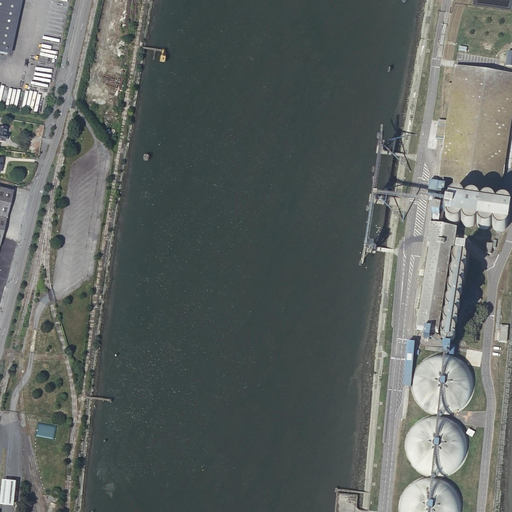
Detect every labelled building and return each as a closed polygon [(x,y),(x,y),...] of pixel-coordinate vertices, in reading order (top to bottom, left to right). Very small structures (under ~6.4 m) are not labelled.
[(18,0),(0,0),(0,53),(6,55),(18,0)] [(511,129),(511,76),(457,69),(438,193),(455,195),(450,200),(449,207),(448,213),(447,218),(447,220),(447,221),(448,222),(448,223),(449,224),(450,225),(452,226),(454,226),(455,226),(456,226),(457,226),(458,225),(460,224),(460,223),(461,222),(462,222),(463,223),(463,224),(464,225),(465,226),(465,227),(466,227),(467,228),(468,228),(469,228),(471,228),(472,228),(473,228),(474,227),(475,227),(475,226),(476,225),(477,224),(477,223),(478,224),(478,225),(478,226),(479,227),(480,228),(480,229),(481,229),(482,230),(483,230),(484,230),(485,230),(486,230),(487,230),(488,230),(489,229),(490,229),(491,228),(492,227),(492,226),(494,226),(494,227),(495,229),(495,230),(496,230),(500,203),(511,129)] [(0,242),(13,192),(0,188),(0,242)] [(501,203),(500,203),(496,230),(497,231),(498,232),(499,232),(500,232),(501,232),(502,232),(503,232),(504,231),(505,231),(506,230),(507,230),(507,229),(507,228),(508,227),(511,207),(510,207),(510,206),(510,205),(509,204),(508,203),(507,203),(506,202),(504,202),(503,202),(502,202),(501,203)] [(434,218),(440,219),(441,212),(448,213),(449,207),(434,204),(433,211),(432,218),(434,218)] [(433,224),(432,230),(436,231),(437,225),(440,225),(440,219),(434,218),(433,224)] [(432,230),(430,230),(415,331),(438,334),(450,257),(452,257),(456,234),(436,231),(432,230)] [(464,259),(452,257),(444,310),(440,335),(440,337),(441,339),(441,340),(443,342),(444,343),(445,343),(447,344),(449,344),(450,344),(452,343),(453,342),(454,341),(455,339),(456,338),(456,335),(456,334),(455,333),(454,331),(453,330),(455,329),(457,327),(458,325),(459,323),(459,321),(459,320),(458,318),(457,316),(455,314),(457,314),(458,313),(460,311),(461,310),(461,307),(461,306),(461,304),(460,303),(459,301),(457,300),(459,299),(461,298),(462,297),(463,295),(463,294),(463,292),(463,290),(462,289),(461,287),(459,286),(461,286),(463,284),(464,283),(465,281),(465,279),(465,277),(464,274),(463,273),(462,272),(464,271),(466,269),(466,268),(467,266),(467,264),(467,262),(466,261),(465,259),(464,259)] [(506,325),(498,324),(497,340),(504,341),(506,325)] [(406,387),(410,387),(413,358),(414,344),(411,344),(406,344),(402,386),(406,387)] [(501,359),(502,347),(495,346),(494,359),(501,359)] [(432,356),(428,357),(422,360),(419,363),(418,365),(417,366),(414,370),(413,373),(412,375),(411,379),(411,383),(411,388),(411,390),(413,394),(413,396),(414,397),(416,401),(421,405),(424,408),(427,410),(431,412),(435,413),(441,413),(445,413),(451,411),(457,408),(461,404),(464,401),(466,398),(468,394),(470,388),(470,384),(470,380),(469,376),(467,372),(464,367),(460,362),(457,359),(454,357),(450,356),(448,355),(444,354),(442,354),(438,354),(433,355),(432,356)] [(407,438),(406,443),(406,446),(406,450),(406,453),(407,455),(408,458),(409,461),(411,465),(413,467),(416,470),(419,472),(422,474),(425,475),(429,476),(433,477),(436,477),(439,477),(443,476),(445,476),(447,475),(450,474),(453,472),(455,470),(458,468),(460,466),(462,462),(464,457),(465,454),(466,450),(466,446),(466,444),(465,440),(464,437),(463,434),(461,431),(460,429),(456,425),(454,423),(450,421),(447,419),(445,418),(441,418),(437,417),(433,417),(431,417),(426,419),(422,420),(419,422),(417,423),(414,426),(411,430),(410,432),(408,436),(407,438)] [(15,505),(16,480),(2,479),(0,504),(15,505)] [(431,479),(427,479),(423,480),(421,480),(417,482),(413,484),(410,487),(407,490),(405,493),(403,497),(401,501),(400,505),(400,509),(399,511),(460,511),(461,510),(460,505),(459,501),(458,497),(456,493),(454,490),(451,487),(447,484),(444,482),(440,481),(436,479),(431,479)]
